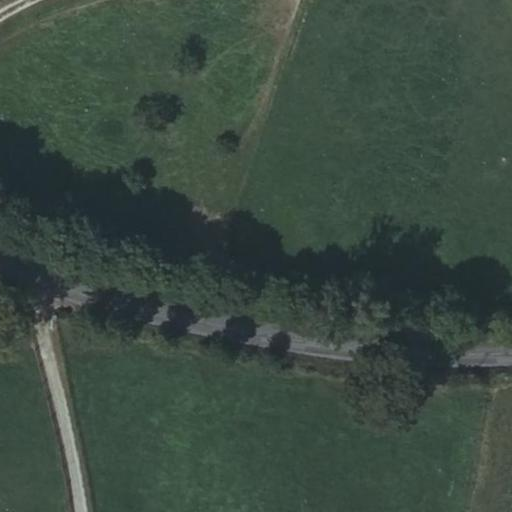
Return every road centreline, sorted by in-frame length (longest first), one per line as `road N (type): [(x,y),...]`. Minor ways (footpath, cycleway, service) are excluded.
road 1 (tertiary): [(511,350),(328,341),(183,315),(0,257)]
road 2 (track): [(34,272),(73,511)]
